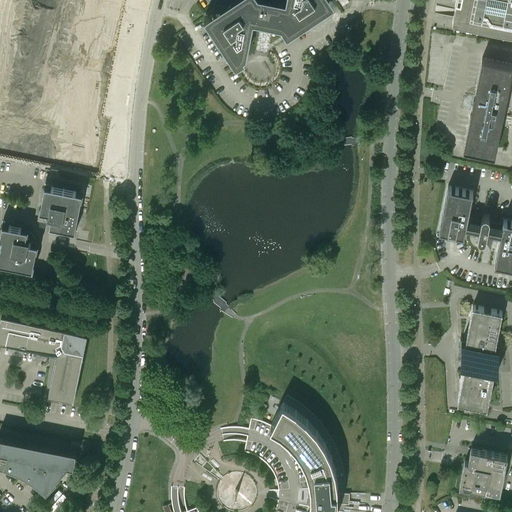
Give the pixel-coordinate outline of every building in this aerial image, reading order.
[(0,0),(0,151),(33,158),(34,153),(49,156),(48,161),(97,171),(107,121),(97,119),(107,71),(108,72),(122,0),(0,0)] [(214,8),(205,14),(211,23),(210,25),(212,26),(237,62),(246,56),(245,54),(247,52),(254,18),(261,19),(264,23),(267,23),(270,24),(274,22),(282,23),(288,32),(324,8),(326,8),(327,6),(336,0),(335,0),(226,0),(216,7),(214,6),(214,8)] [(511,0),(455,0),(455,4),(456,4),(452,21),(511,32),(511,0)] [(511,62),(482,57),(473,102),(463,147),(495,154),(504,109),(511,69),(511,62)] [(46,220),(50,221),(50,224),(75,229),(83,191),(45,184),(40,209),(43,209),(42,213),(46,220)] [(478,231),(478,234),(478,235),(478,236),(478,237),(478,238),(479,238),(480,239),(481,239),(482,239),(483,239),(484,239),(485,239),(485,238),(486,237),(486,236),(486,234),(499,237),(494,262),(511,265),(511,220),(503,218),(503,219),(502,225),(489,222),(490,218),(490,217),(490,216),(489,215),(488,214),(487,214),(486,213),(485,213),(484,213),(483,214),(482,215),(482,216),(481,217),(481,218),(468,216),(473,190),(448,185),(439,229),(464,234),(465,228),(478,231)] [(38,242),(35,242),(36,238),(31,231),(27,230),(28,228),(3,222),(0,236),(0,260),(33,267),(38,242)] [(473,304),(465,340),(461,339),(461,361),(465,362),(457,398),(469,400),(470,400),(470,399),(471,399),(471,398),(472,398),(474,399),(475,400),(475,401),(476,401),(487,404),(494,368),(498,369),(499,347),(495,346),(502,310),(491,308),(490,308),(490,309),(489,309),(488,310),(486,309),(485,308),(485,307),(484,307),(484,306),(473,304)] [(88,330),(1,313),(0,319),(0,339),(57,351),(48,393),(74,399),(88,330)] [(287,394),(283,401),(271,424),(262,419),(251,417),(249,424),(248,429),(248,432),(247,436),(244,450),(251,451),(256,454),(266,461),(270,465),(273,470),(276,476),(278,481),(279,488),(279,493),(278,499),(276,505),(274,511),(273,511),(200,511),(197,505),(184,510),(182,511),(180,511),(343,511),(345,503),(349,503),(349,498),(350,492),(345,491),(345,482),(343,466),(338,451),(332,437),(323,424),(313,413),(301,403),(287,394)] [(0,433),(0,464),(6,466),(12,469),(18,471),(24,475),(30,478),(36,482),(41,487),(46,491),(57,480),(53,477),(58,471),(60,473),(63,470),(61,468),(66,463),(74,464),(77,449),(0,433)] [(469,458),(468,460),(464,459),(459,485),(485,491),(486,487),(488,487),(488,488),(500,490),(507,453),(471,446),(468,458),(469,458)]
